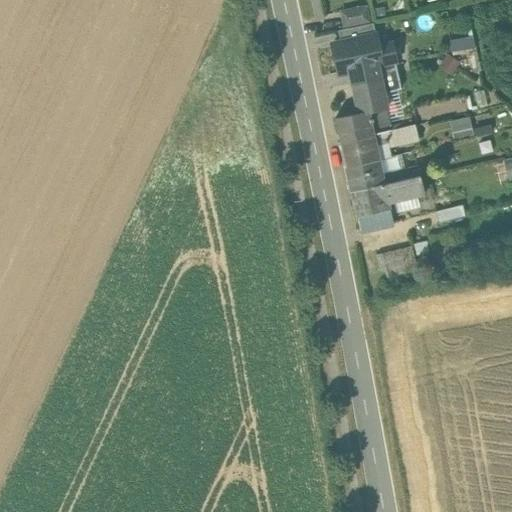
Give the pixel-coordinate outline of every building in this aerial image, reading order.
[(366,7),(342,11),(345,24),(368,20),(366,7)] [(393,42),(380,45),(377,34),(332,44),(339,74),(354,70),(355,77),(397,68),(395,61),(397,61),(393,42)] [(380,77),(353,83),(359,112),(335,117),(341,142),(392,130),(380,77)] [(452,119),(456,136),(475,132),(471,115),(452,119)] [(415,125),(403,128),(407,142),(418,139),(415,125)] [(392,130),(341,142),(347,166),(379,159),(376,144),(387,142),(388,146),(407,142),(403,128),(392,130)] [(379,159),(347,166),(352,190),(421,175),(418,165),(382,173),(379,159)] [(421,175),(352,190),(358,215),(390,207),(389,200),(424,192),(421,175)] [(462,203),(437,211),(439,220),(465,212),(462,203)] [(390,207),(358,215),(362,230),(394,223),(390,207)] [(412,246),(376,254),(382,278),(418,269),(412,246)]
